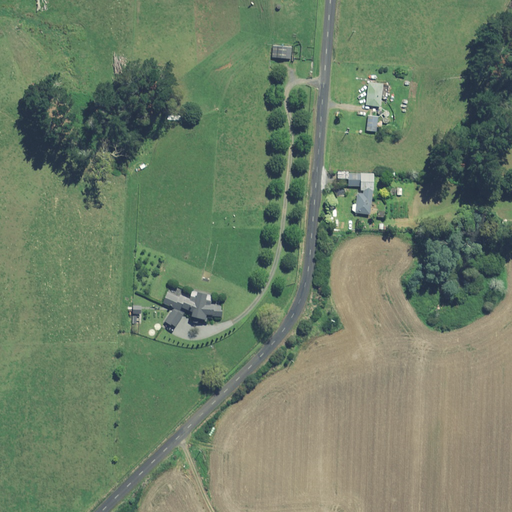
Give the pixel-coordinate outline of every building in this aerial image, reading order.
[(292,47),(273,46),(272,58),(292,59),(292,47)] [(382,84),(368,83),(366,105),(381,107),(382,84)] [(377,132),(377,128),(383,128),(383,122),(378,122),(378,117),(368,116),(367,131),(377,132)] [(348,186),(358,187),(357,205),(353,204),(352,213),(376,215),(377,209),(375,209),(375,204),(372,203),(375,175),(338,172),(338,174),(335,174),(335,179),(349,180),(348,186)] [(183,298),(167,292),(163,303),(178,309),(183,298)] [(222,307),(214,305),(212,305),(212,302),(206,300),(207,295),(197,293),(195,300),(185,298),(182,309),(193,312),(192,317),(194,317),(193,322),(198,324),(199,319),(207,320),(208,315),(212,316),(220,318),(222,307)] [(141,306),(133,306),(133,314),(141,314),(141,306)] [(164,321),(170,326),(172,324),(175,326),(183,315),(173,309),(164,321)]
